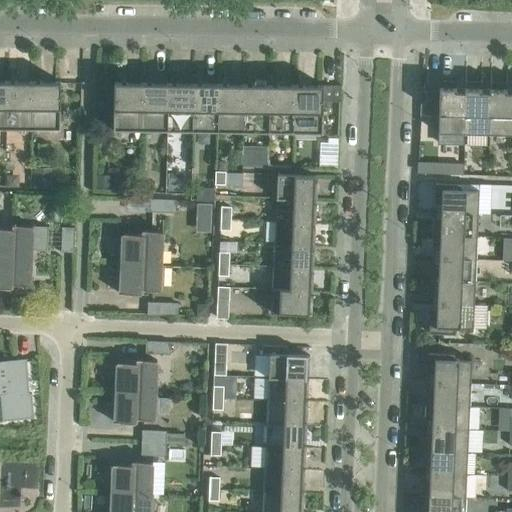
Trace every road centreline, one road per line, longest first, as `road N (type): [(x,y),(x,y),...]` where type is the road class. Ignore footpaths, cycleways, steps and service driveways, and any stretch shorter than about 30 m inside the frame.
road 1 (residential): [(360,32),(0,26)]
road 2 (residential): [(360,32),(350,59),(341,339)]
road 3 (residential): [(386,339),(401,32)]
road 4 (residential): [(69,324),(341,339)]
road 5 (residential): [(69,324),(58,511)]
road 6 (residential): [(382,511),(386,339)]
road 7 (residential): [(341,339),(338,511)]
